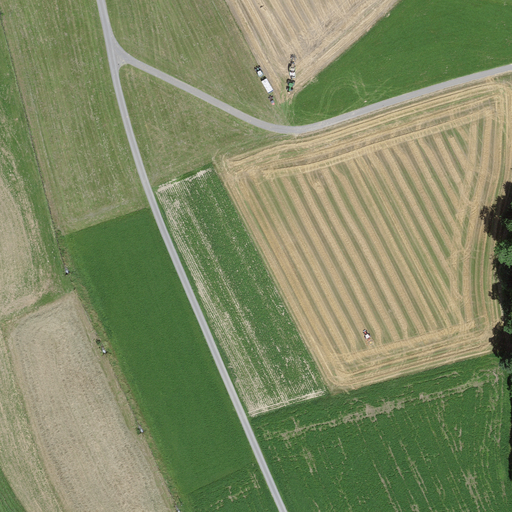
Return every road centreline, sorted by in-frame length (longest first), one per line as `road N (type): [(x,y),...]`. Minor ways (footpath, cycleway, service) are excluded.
road 1 (unclassified): [(100,0),(150,198),(284,511)]
road 2 (track): [(511,67),(289,131),(256,123),(110,50)]
